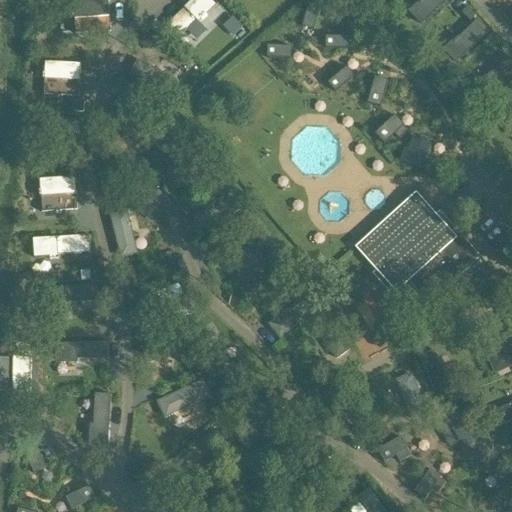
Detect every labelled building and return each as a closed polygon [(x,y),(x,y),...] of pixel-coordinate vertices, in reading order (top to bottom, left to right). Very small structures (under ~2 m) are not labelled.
[(70,13),(73,13),(73,30),(108,32),(109,0),(74,0),(74,9),(70,9),(70,13)] [(208,0),(193,0),(165,27),(177,39),(196,21),(197,22),(200,19),(202,21),(207,16),(205,14),(214,6),(208,0)] [(424,0),(409,15),(421,26),(448,0),(424,0)] [(309,5),(302,28),(313,31),(320,8),(309,5)] [(467,8),(461,14),(470,23),(475,17),(467,8)] [(155,20),(148,27),(155,34),(162,27),(155,20)] [(477,21),(445,53),(456,65),(488,33),(477,21)] [(146,33),(137,41),(145,50),(154,41),(146,33)] [(326,38),(325,49),(350,50),(350,38),(326,38)] [(267,47),(267,59),(291,60),(292,49),(267,47)] [(41,64),(45,64),(44,81),(79,83),(81,51),(46,49),(45,60),(41,60),(41,64)] [(511,60),(510,58),(476,89),(487,101),(511,77),(511,60)] [(346,68),(327,84),(335,93),(353,77),(346,68)] [(375,78),(367,104),(380,108),(388,82),(375,78)] [(74,102),(73,113),(84,113),(84,103),(74,102)] [(395,117),(375,135),(384,145),(394,136),(399,140),(407,132),(403,128),(404,127),(395,117)] [(404,150),(401,160),(406,162),(405,164),(422,169),(427,155),(428,155),(431,148),(429,147),(430,145),(427,144),(428,141),(420,138),(419,142),(413,140),(409,152),(404,150)] [(158,151),(149,160),(158,170),(167,161),(158,151)] [(189,160),(187,170),(201,173),(203,163),(189,160)] [(416,192),(355,247),(377,271),(373,275),(393,297),(413,279),(433,301),(478,260),(416,192)] [(149,204),(141,215),(151,223),(159,212),(149,204)] [(145,288),(138,291),(143,302),(150,299),(145,288)] [(232,294),(229,307),(241,310),(245,298),(232,294)] [(473,332),(479,343),(488,339),(482,327),(473,332)] [(108,343),(55,345),(55,363),(78,362),(77,360),(108,359),(108,343)] [(200,360),(188,366),(194,378),(206,372),(200,360)] [(483,394),(472,399),(477,410),(488,406),(483,394)] [(91,425),(90,447),(108,449),(111,396),(95,395),(93,426),(91,425)] [(463,411),(447,420),(447,421),(460,442),(462,441),(466,448),(475,442),(472,436),(476,433),(469,421),(474,418),(468,409),(463,412),(463,411)] [(386,428),(376,435),(380,442),(391,436),(386,428)] [(401,438),(377,452),(384,463),(396,456),(399,463),(410,457),(406,450),(407,450),(401,438)] [(430,471),(414,492),(425,500),(433,489),(438,493),(445,484),(440,480),(441,478),(430,471)]
